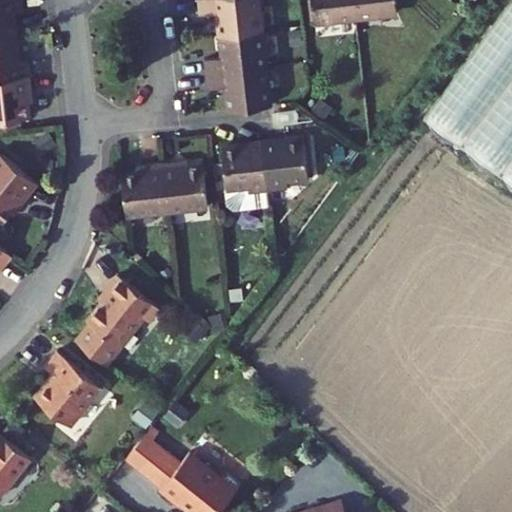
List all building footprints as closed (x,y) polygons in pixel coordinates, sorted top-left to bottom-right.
[(22,11),(20,0),(0,0),(0,38),(16,37),(13,12),(22,11)] [(261,0),(200,0),(202,19),(219,17),(224,62),(207,64),(210,93),(228,91),(230,115),(272,110),(261,0)] [(360,22),(357,0),(315,0),(318,27),(360,22)] [(357,0),(360,22),(401,18),(398,0),(357,0)] [(511,181),(511,0),(426,122),(511,181)] [(19,61),(16,37),(0,38),(0,77),(30,74),(29,60),(19,61)] [(0,121),(31,118),(28,91),(33,90),(30,74),(0,77),(0,121)] [(307,140),(266,145),(272,195),(290,192),(289,186),(312,184),(307,140)] [(266,145),(225,150),(227,166),(230,192),(232,209),(236,212),(273,208),(272,195),(266,145)] [(0,215),(7,222),(24,202),(27,205),(45,183),(7,150),(1,158),(0,157),(0,215)] [(179,162),(164,164),(170,212),(210,207),(205,165),(179,167),(179,162)] [(150,171),(125,174),(129,216),(170,212),(164,164),(149,165),(150,171)] [(227,166),(217,167),(220,194),(230,192),(227,166)] [(16,257),(0,243),(0,273),(1,274),(16,257)] [(165,308),(123,274),(113,286),(117,289),(92,320),(95,323),(81,340),(110,364),(150,316),(155,320),(165,308)] [(103,386),(59,349),(47,364),(60,374),(55,380),(53,378),(38,397),(72,424),(103,386)] [(34,457),(0,429),(0,489),(11,476),(15,480),(34,457)] [(186,463),(149,432),(129,458),(166,488),(164,490),(183,506),(186,502),(196,510),(194,511),(223,511),(245,485),(229,473),(225,478),(194,453),(186,463)] [(11,476),(0,489),(0,493),(5,497),(37,460),(34,457),(15,480),(11,476)] [(304,511),(349,511),(346,500),(330,505),(331,508),(316,511),(307,511),(304,511)]
